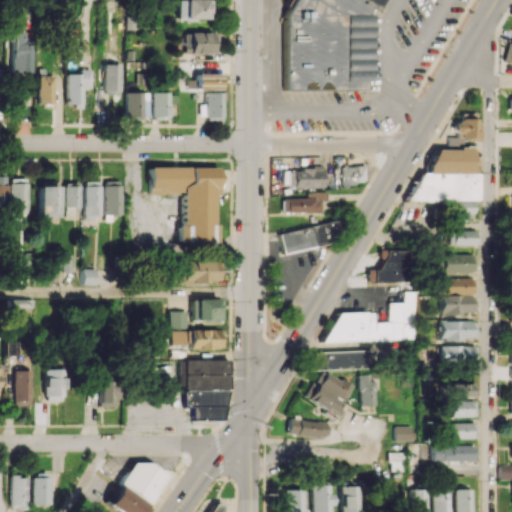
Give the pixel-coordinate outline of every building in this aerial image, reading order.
[(175,0),(176,19),(211,18),(210,0),(175,0)] [(364,91),(364,81),(368,81),(369,16),(378,10),(382,0),(291,0),(283,17),(282,89),(364,91)] [(34,72),(33,44),(26,44),(25,32),(12,32),(12,72),(34,72)] [(181,33),(182,53),(216,53),(216,32),(181,33)] [(119,94),(120,65),(102,64),(101,94),(119,94)] [(90,88),(90,69),(78,69),(78,74),(65,73),(65,106),(81,106),(82,88),(90,88)] [(221,89),(221,74),(193,74),(193,89),(221,89)] [(53,103),(52,75),(37,75),(37,103),(53,103)] [(124,92),(124,118),(148,118),(148,92),(124,92)] [(203,92),(203,104),(197,103),(197,119),(221,119),(221,92),(203,92)] [(168,120),(168,103),(175,103),(175,93),(150,93),(150,120),(168,120)] [(475,113),(460,113),(459,123),(453,122),(452,136),(478,137),(478,125),(475,125),(475,113)] [(451,202),(451,221),(467,221),(471,212),(471,200),(479,200),(479,173),(471,173),(471,148),(435,148),(426,166),(426,173),(419,172),(408,196),(419,201),(451,202)] [(339,167),(340,184),(365,183),(364,166),(339,167)] [(214,242),(214,195),(218,195),(217,167),(146,167),(147,194),(180,193),(180,225),(176,225),(176,242),(214,242)] [(287,168),(286,187),(319,188),(320,169),(287,168)] [(7,213),(26,212),(25,178),(6,179),(7,213)] [(120,215),(120,180),(102,181),(102,221),(110,221),(110,215),(120,215)] [(82,217),(99,217),(98,181),(81,181),(82,217)] [(37,217),(58,216),(57,186),(36,186),(37,217)] [(78,210),(78,186),(62,186),(61,218),(72,218),(72,210),(78,210)] [(281,212),(319,212),(319,201),(324,201),(324,192),(305,192),(305,198),(281,198),(281,212)] [(276,234),(281,254),(330,242),(326,222),(276,234)] [(445,245),(476,245),(476,230),(445,230),(445,245)] [(402,281),(403,250),(377,250),(377,269),(366,269),(366,281),(402,281)] [(439,254),(439,272),(471,272),(471,254),(439,254)] [(72,256),(50,256),(50,271),(72,271),(72,256)] [(220,282),(220,261),(181,260),(181,281),(220,282)] [(81,285),(95,284),(95,269),(81,269),(81,285)] [(472,294),(471,278),(435,278),(435,294),(472,294)] [(329,312),(330,341),(416,340),(415,291),(404,292),(404,302),(388,303),(389,322),(375,322),(375,312),(329,312)] [(472,314),(472,295),(438,296),(438,315),(472,314)] [(32,299),(7,299),(7,307),(32,308),(32,299)] [(220,321),(221,299),(194,299),(193,321),(220,321)] [(168,329),(168,344),(186,344),(186,311),(168,311),(168,329)] [(474,320),(438,321),(438,340),(474,339),(474,320)] [(221,349),(221,329),(187,329),(187,349),(221,349)] [(17,355),(16,341),(4,341),(4,355),(17,355)] [(438,362),(474,362),(473,345),(438,346),(438,362)] [(374,350),(310,352),(310,369),(375,367),(374,350)] [(177,388),(226,387),(225,359),(177,360),(177,388)] [(42,401),(62,401),(61,368),(41,369),(42,401)] [(30,370),(11,370),(12,406),(30,406),(30,370)] [(350,386),(321,370),(304,399),(335,416),(343,403),(341,402),(350,386)] [(357,374),(357,406),(373,406),(373,381),(367,382),(367,374),(357,374)] [(97,406),(114,407),(115,376),(97,375),(97,406)] [(473,396),(472,383),(442,384),(443,397),(473,396)] [(182,388),(181,407),(190,407),(189,418),(222,419),(223,389),(182,388)] [(448,416),(473,416),(473,401),(449,401),(448,416)] [(285,435),(326,437),(327,421),(285,419),(285,435)] [(448,438),(473,439),(473,423),(448,423),(448,438)] [(408,441),(408,426),(392,426),(392,440),(408,441)] [(472,444),(431,445),(431,461),(472,460),(472,444)] [(402,452),(387,452),(387,471),(401,471),(402,452)] [(133,456),(116,484),(148,503),(165,476),(133,456)] [(511,511),(511,464),(497,465),(498,480),(509,480),(509,511),(511,511)] [(31,504),(49,504),(49,473),(31,473),(31,504)] [(26,475),(9,476),(9,509),(27,508),(26,475)] [(329,511),(329,485),(310,485),(309,511),(329,511)] [(339,511),(357,511),(359,486),(340,485),(339,511)] [(104,505),(115,511),(144,511),(148,507),(117,486),(104,505)] [(301,511),(302,490),(282,489),(281,511),(301,511)] [(408,489),(407,511),(424,511),(425,489),(408,489)] [(447,511),(448,489),(430,489),(429,511),(447,511)] [(468,511),(469,489),(452,489),(452,511),(468,511)]
